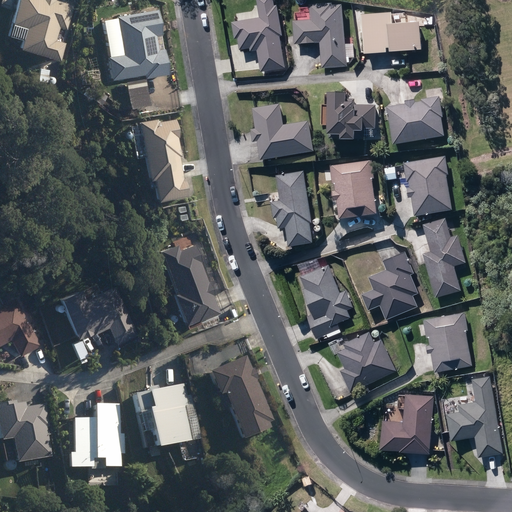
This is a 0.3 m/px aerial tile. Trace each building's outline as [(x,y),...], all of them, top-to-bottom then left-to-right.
[(25,27),(18,48),(59,60),(64,42),(54,39),(58,26),(65,28),(73,4),(58,0),(17,0),(11,23),(25,27)] [(283,35),(279,5),(275,5),(274,0),(259,0),(263,17),(235,22),(237,37),(240,37),(242,48),(252,46),(252,49),(259,48),(263,71),(286,67),(281,35),(283,35)] [(349,66),(345,5),(335,5),(335,3),(313,4),(314,19),(296,20),(297,43),(323,41),(324,67),(349,66)] [(107,56),(111,79),(124,77),(130,107),(148,103),(143,77),(167,73),(162,48),(156,49),(154,35),(161,34),(156,8),(116,15),(123,53),(107,56)] [(365,14),(368,52),(389,51),(389,46),(393,46),(393,51),(424,49),(422,21),(395,23),(395,12),(365,14)] [(47,67),(38,67),(38,80),(47,81),(47,67)] [(332,91),(331,137),(359,138),(359,127),(376,128),(377,104),(357,104),(357,100),(350,100),(350,91),(332,91)] [(389,107),(396,144),(447,135),(443,116),(444,116),(441,95),(424,98),(425,101),(389,107)] [(279,108),(257,112),(266,162),(287,158),(287,157),(315,152),(310,123),(283,128),(279,108)] [(156,118),(138,121),(148,178),(153,177),(157,199),(186,194),(179,156),(180,155),(173,119),(157,122),(156,118)] [(411,179),(416,214),(454,208),(448,173),(450,173),(447,155),(406,162),(409,180),(411,179)] [(373,159),(332,165),(334,181),(337,181),(342,216),(378,211),(374,177),(375,177),(373,159)] [(314,221),(305,170),(278,174),(282,199),(274,200),(276,215),(279,214),(281,225),(287,224),(291,244),(314,240),(311,221),(314,221)] [(433,250),(425,252),(437,296),(463,289),(455,263),(467,260),(460,234),(452,236),(447,218),(425,223),(433,250)] [(175,243),(159,249),(174,292),(173,293),(183,322),(218,309),(194,244),(178,250),(175,243)] [(382,302),(388,317),(419,305),(415,294),(420,292),(412,273),(415,272),(406,250),(385,259),(389,268),(371,276),(376,287),(364,292),(371,307),(382,302)] [(310,315),(319,337),(340,328),(338,322),(351,316),(348,309),(354,306),(347,289),(341,292),(330,264),(303,275),(308,287),(305,288),(315,312),(310,315)] [(136,334),(115,286),(84,299),(79,288),(58,297),(75,336),(80,334),(80,335),(106,324),(115,343),(136,334)] [(13,296),(0,303),(0,342),(10,337),(19,354),(39,343),(13,296)] [(467,311),(425,318),(428,335),(430,335),(436,370),(473,364),(467,329),(470,329),(467,311)] [(343,368),(353,390),(398,370),(383,338),(376,342),(371,330),(346,342),(348,347),(341,351),(348,366),(343,368)] [(217,394),(221,392),(242,440),(267,428),(264,422),(269,420),(242,358),(208,373),(217,394)] [(503,452),(490,376),(474,379),(478,401),(460,405),(462,412),(450,414),(454,439),(478,435),(481,456),(503,452)] [(183,384),(131,393),(138,431),(140,430),(143,447),(191,439),(185,406),(187,406),(183,384)] [(385,419),(382,446),(431,450),(436,395),(407,393),(405,421),(385,419)] [(0,437),(10,436),(14,461),(50,455),(42,404),(24,407),(23,402),(14,403),(13,400),(0,402),(0,437)] [(68,452),(68,466),(118,466),(118,453),(120,453),(120,434),(118,434),(118,403),(92,403),(92,418),(73,418),(73,452),(68,452)]
